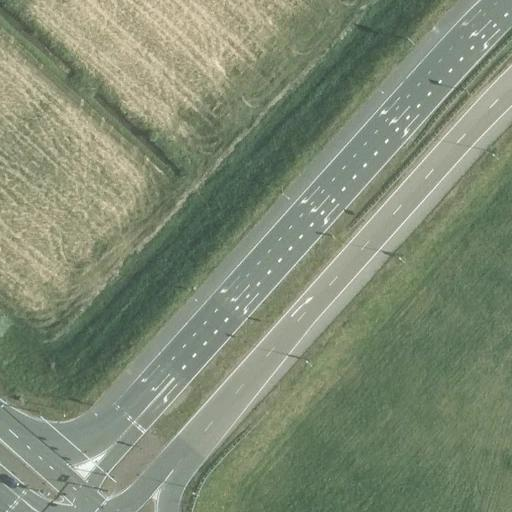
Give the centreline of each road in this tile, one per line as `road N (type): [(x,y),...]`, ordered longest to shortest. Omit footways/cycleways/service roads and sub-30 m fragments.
road 1 (motorway): [(511,0),(456,52),(69,484)]
road 2 (motorway): [(171,468),(511,89)]
